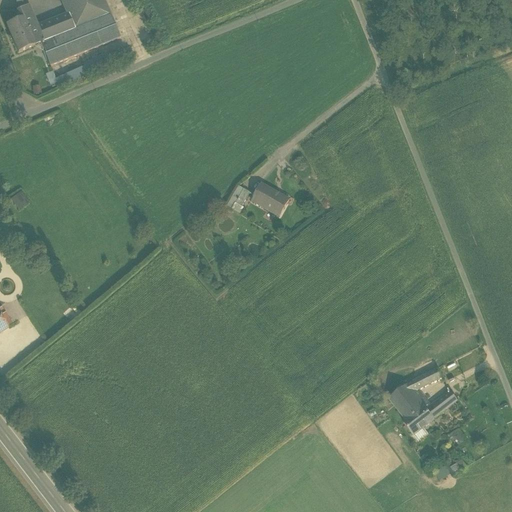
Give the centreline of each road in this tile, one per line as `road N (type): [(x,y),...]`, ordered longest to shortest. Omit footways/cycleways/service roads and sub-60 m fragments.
road 1 (unclassified): [(511,399),(353,0)]
road 2 (track): [(293,0),(0,127)]
